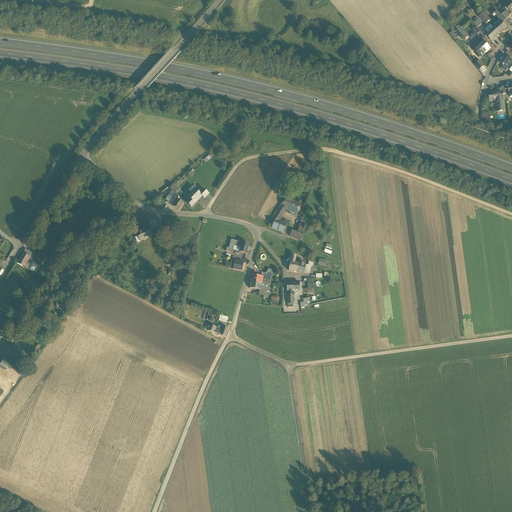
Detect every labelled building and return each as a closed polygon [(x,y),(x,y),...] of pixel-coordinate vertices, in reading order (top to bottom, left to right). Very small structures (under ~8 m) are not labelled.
[(505,8),(511,15),(511,14),(511,0),(509,4),(505,0),(502,0),(500,2),(505,8)] [(505,12),(510,17),(511,15),(505,8),(503,10),(505,12)] [(491,21),(484,13),(479,17),(479,18),(486,25),(491,21)] [(503,24),(507,20),(502,15),(501,16),(498,18),(498,19),(501,23),(502,23),(503,24)] [(478,20),(473,24),(477,28),(482,24),(478,20)] [(501,23),(494,29),(499,35),(507,29),(503,24),(502,23),(501,23)] [(469,37),(462,29),(461,29),(459,31),(458,32),(465,40),(469,37)] [(492,42),(499,35),(494,29),(492,31),(491,30),(488,33),(489,34),(487,36),(486,36),(492,42)] [(479,38),(474,41),(485,54),(490,49),(484,42),(484,43),(479,38)] [(481,58),(485,54),(474,41),(470,46),(481,58)] [(507,58),(503,56),(499,62),(504,65),(503,66),(508,70),(508,69),(511,62),(511,60),(509,59),(509,58),(507,57),(507,58)] [(475,66),(479,70),(484,66),(480,62),(475,66)] [(502,92),(499,93),(492,94),(493,100),(497,100),(499,112),(505,111),(503,99),(503,94),(502,92)] [(483,112),(481,118),(489,121),(491,115),(483,112)] [(186,202),(191,207),(202,196),(199,193),(195,189),(187,196),(190,199),(186,202)] [(202,196),(204,198),(209,194),(204,189),(199,193),(202,196)] [(173,206),(179,210),(183,203),(178,199),(179,197),(175,194),(172,199),(169,203),(168,203),(169,204),(173,206)] [(287,210),(296,215),(301,205),(290,199),(290,198),(290,197),(289,198),(286,197),(281,206),(286,209),(287,210)] [(277,210),(272,219),(275,220),(278,221),(283,213),(277,210)] [(160,220),(155,220),(155,231),(165,230),(165,227),(161,227),(160,220)] [(278,221),(275,220),(273,225),(272,228),(283,233),(287,224),(278,221)] [(140,237),(142,241),(154,235),(149,226),(143,229),(143,230),(136,234),(138,238),(140,237)] [(299,241),(301,235),(297,233),(292,231),(290,237),(299,241)] [(233,250),(234,246),(235,247),(237,242),(231,240),(229,249),(227,248),(233,250)] [(249,245),(242,243),(241,248),(240,252),(240,253),(246,254),(249,245)] [(22,266),(24,268),(24,267),(28,262),(31,257),(23,252),(17,263),(20,265),(21,266),(22,266)] [(297,272),(299,264),(295,263),(296,256),(292,255),(289,271),(297,272)] [(42,262),(44,260),(37,256),(34,261),(41,265),(42,262)] [(320,258),(318,265),(326,267),(327,261),(320,258)] [(233,270),(241,271),(243,262),(235,261),(233,270)] [(300,264),(299,264),(297,272),(303,273),(304,273),(305,265),(300,264)] [(251,275),(250,282),(261,284),(262,277),(261,277),(251,275)] [(260,290),(261,289),(261,284),(250,282),(249,288),(260,290)] [(287,282),(287,297),(293,297),(294,297),(294,291),(299,291),(299,282),(287,282)] [(303,299),(304,302),(300,303),(301,308),(305,307),(304,306),(304,303),(307,303),(310,302),(309,298),(303,299)] [(223,327),(222,330),(222,331),(220,335),(225,337),(228,328),(223,327)]
